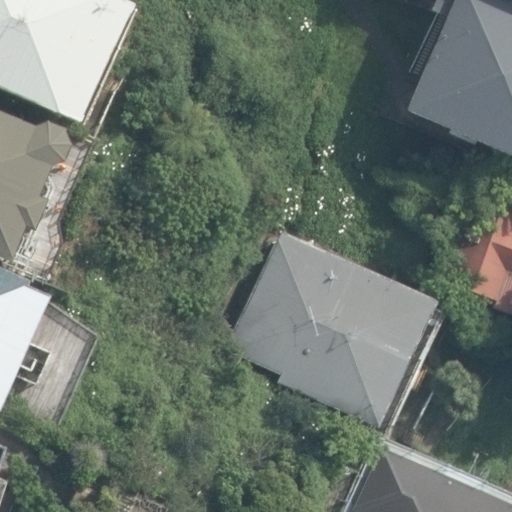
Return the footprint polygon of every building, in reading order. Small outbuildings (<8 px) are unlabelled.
[(0,0),(0,87),(74,120),(127,2),(122,0),(0,0)] [(440,21),(397,118),(511,170),(511,15),(477,0),(449,0),(449,2),(444,0),(431,0),(425,15),(440,21)] [(0,257),(6,260),(21,224),(30,228),(43,197),(35,194),(47,165),(59,159),(65,142),(58,125),(43,120),(31,125),(0,111),(0,257)] [(511,203),(472,187),(434,282),(489,305),(486,312),(511,323),(511,203)] [(428,312),(430,307),(279,233),(220,360),(383,439),(438,316),(428,312)] [(0,397),(46,293),(24,285),(27,279),(0,267),(0,397)] [(511,511),(429,474),(433,466),(412,457),(409,464),(400,459),(405,450),(387,441),(382,452),(377,449),(348,511),(511,511)]
